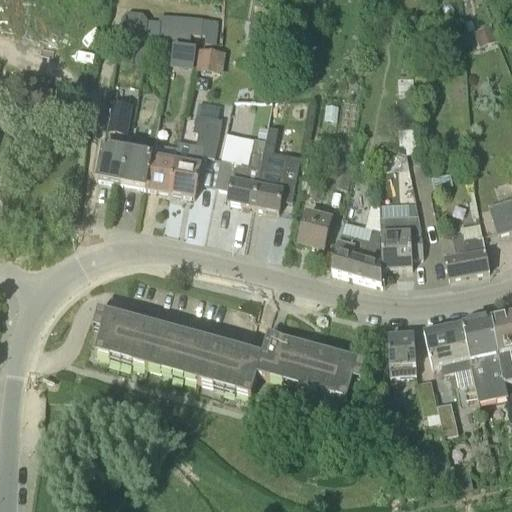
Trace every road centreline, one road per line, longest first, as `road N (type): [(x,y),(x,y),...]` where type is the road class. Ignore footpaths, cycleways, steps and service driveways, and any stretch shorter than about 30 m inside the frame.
road 1 (tertiary): [(44,296),(99,259),(130,252),(393,315),(511,296)]
road 2 (tertiary): [(5,511),(15,383),(44,296)]
